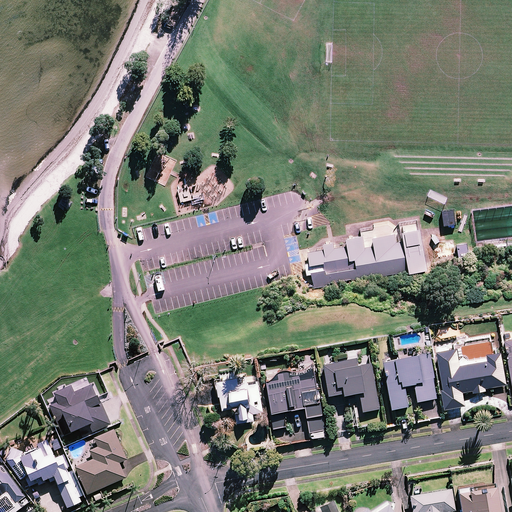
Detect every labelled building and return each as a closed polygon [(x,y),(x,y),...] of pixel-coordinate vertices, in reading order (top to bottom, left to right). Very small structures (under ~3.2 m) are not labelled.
[(190,187),(178,190),(182,202),(193,199),(190,187)] [(327,248),(311,251),(312,262),(308,262),(310,275),(314,274),(317,289),(431,271),(424,227),(407,230),(408,239),(400,240),(398,232),(377,235),(378,244),(369,245),(367,233),(350,236),(351,244),(338,246),(337,241),(326,243),(327,248)] [(443,239),(444,239),(443,228),(434,228),(435,235),(430,236),(431,240),(437,239),(437,242),(443,241),(443,239)] [(455,257),(453,242),(432,244),(435,260),(455,257)] [(467,243),(457,244),(458,256),(469,255),(467,243)] [(463,392),(507,384),(501,351),(486,354),(487,360),(460,365),(457,347),(436,351),(443,388),(441,389),(444,408),(465,405),(463,392)] [(437,397),(430,352),(384,359),(392,407),(408,405),(405,384),(415,383),(418,400),(437,397)] [(359,364),(358,357),(324,363),(326,374),(321,375),(324,394),(344,391),(345,393),(360,391),(363,410),(380,408),(372,362),(359,364)] [(266,372),(275,428),(286,426),(283,409),(305,406),(309,433),(326,431),(321,400),(319,401),(312,360),(299,362),(300,367),(266,372)] [(259,376),(247,377),(247,371),(223,374),(224,380),(217,381),(219,395),(220,395),(222,409),(235,407),(237,422),(254,420),(253,413),(263,412),(262,403),(259,376)] [(94,422),(96,427),(91,428),(93,432),(97,430),(111,424),(93,384),(74,393),(71,386),(55,393),(59,402),(50,406),(63,436),(94,422)] [(74,467),(87,495),(126,477),(119,463),(127,459),(113,429),(93,438),(97,447),(89,450),(92,458),(74,467)] [(84,496),(73,470),(67,472),(66,469),(70,468),(63,454),(57,457),(48,437),(36,443),(21,450),(19,447),(5,457),(21,481),(25,477),(29,487),(37,483),(38,486),(45,483),(44,481),(48,479),(50,483),(56,481),(67,508),(82,502),(80,497),(84,496)] [(0,511),(15,511),(30,502),(8,472),(3,472),(0,468),(0,511)] [(499,511),(494,483),(457,489),(460,511),(499,511)] [(444,511),(455,511),(451,490),(410,496),(412,511),(444,511)] [(337,511),(333,501),(319,506),(320,511),(337,511)]
